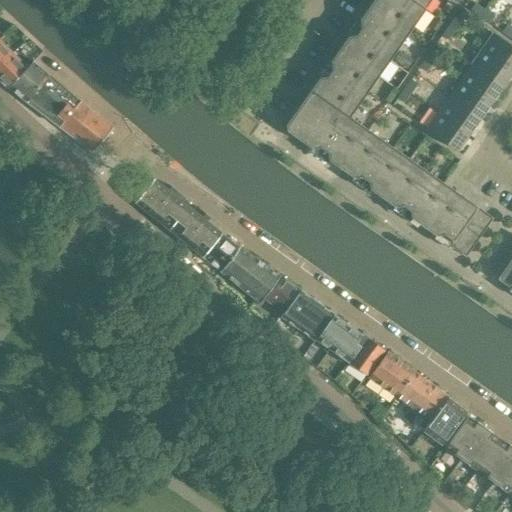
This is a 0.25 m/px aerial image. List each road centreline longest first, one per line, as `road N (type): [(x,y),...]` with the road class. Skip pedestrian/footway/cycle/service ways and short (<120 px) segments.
road 1 (residential): [(91,188),(141,145),(234,226),(511,425)]
road 2 (residential): [(91,188),(435,511)]
road 3 (residential): [(0,102),(91,188)]
